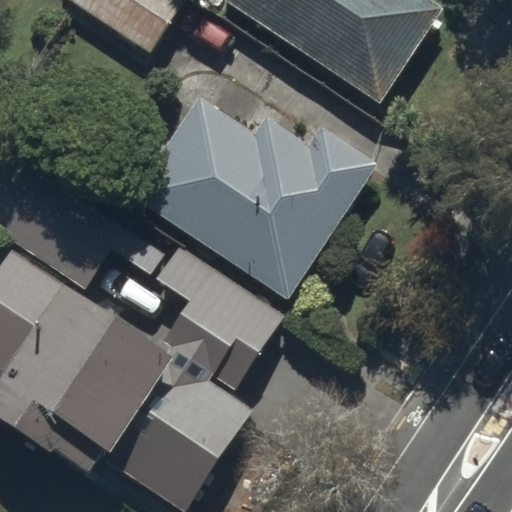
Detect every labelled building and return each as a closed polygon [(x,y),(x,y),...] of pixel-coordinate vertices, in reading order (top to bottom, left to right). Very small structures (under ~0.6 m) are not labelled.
[(192,6),(182,0),(74,0),(69,8),(152,63),(192,6)] [(220,0),(216,7),(387,114),(448,17),(420,0),(220,0)] [(258,145),(202,107),(134,206),(294,315),(387,179),(322,135),(309,153),(270,126),(258,145)] [(194,314),(171,356),(241,399),(290,326),(175,250),(167,262),(6,155),(0,164),(0,258),(3,261),(13,246),(88,298),(115,259),(194,314)] [(198,511),(259,422),(16,260),(0,283),(0,372),(14,382),(0,403),(0,428),(96,493),(109,474),(166,511),(198,511)]
